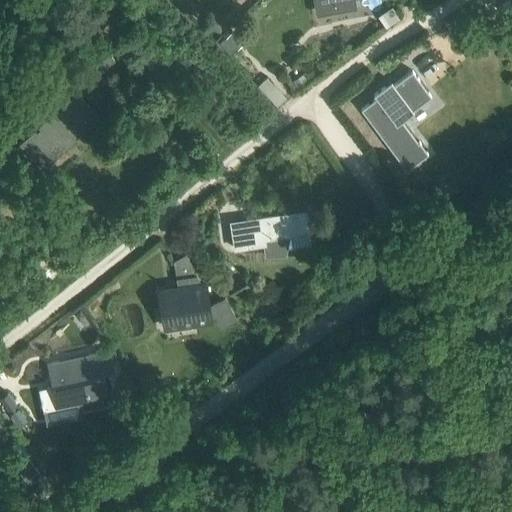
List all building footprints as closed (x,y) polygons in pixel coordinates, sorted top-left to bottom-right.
[(315,0),(317,10),(337,7),(335,0),(315,0)] [(210,10),(205,23),(218,28),(223,15),(210,10)] [(232,56),(244,44),(233,32),(228,36),(220,44),(232,56)] [(115,59),(95,37),(82,49),(101,71),(115,59)] [(434,97),(416,71),(390,90),(388,86),(377,94),(380,97),(364,109),(407,169),(429,153),(405,119),(434,97)] [(36,126),(20,141),(43,167),(76,137),(74,135),(84,125),(87,128),(99,117),(67,80),(35,107),(40,112),(31,120),(36,126)] [(263,243),(266,254),(286,254),(291,233),(312,230),(309,207),(228,220),(233,249),(263,243)] [(186,254),(174,260),(177,280),(182,279),(183,287),(160,291),(167,328),(214,320),(214,316),(218,316),(223,325),(236,318),(226,297),(210,305),(206,283),(203,284),(186,254)] [(244,273),(228,282),(236,297),(252,288),(244,273)] [(86,345),(100,338),(85,309),(71,317),(86,345)] [(100,378),(42,389),(46,407),(82,399),(82,402),(105,397),(100,378)] [(0,398),(18,424),(27,417),(9,392),(0,398)] [(26,453),(14,461),(17,465),(29,481),(41,473),(26,453)]
